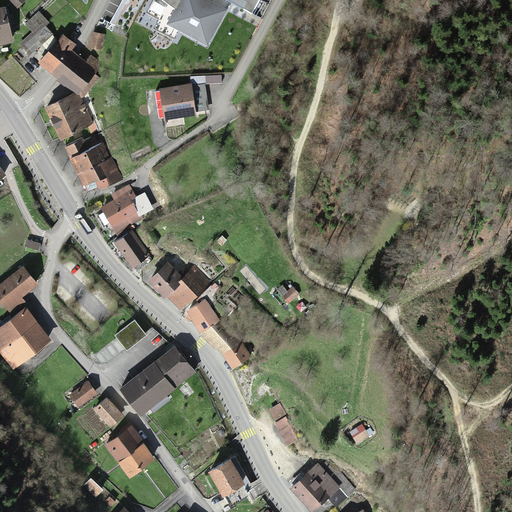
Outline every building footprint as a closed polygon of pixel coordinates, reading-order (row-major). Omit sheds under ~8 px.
[(8,0),(7,1),(15,10),(25,0),(8,0)] [(172,43),(180,29),(205,44),(225,11),(206,0),(149,0),(144,10),(158,18),(150,31),(172,43)] [(259,0),(226,0),(252,14),(259,0)] [(4,13),(0,13),(0,47),(12,45),(4,13)] [(38,15),(25,28),(35,37),(48,25),(38,15)] [(92,36),(90,49),(99,50),(101,37),(92,36)] [(53,76),(79,97),(97,76),(93,72),(98,66),(89,59),(84,65),(71,55),(68,52),(72,47),(62,39),(58,44),(56,42),(38,64),(53,76)] [(192,83),(159,88),(164,121),(197,116),(192,83)] [(76,97),(47,111),(63,144),(93,129),(76,97)] [(72,162),(88,154),(83,142),(66,150),(72,162)] [(88,154),(72,162),(84,187),(95,182),(98,189),(118,180),(102,147),(88,154)] [(125,197),(102,210),(112,229),(136,216),(125,197)] [(152,262),(133,235),(116,247),(135,274),(152,262)] [(168,267),(151,283),(167,300),(184,285),(168,267)] [(22,270),(0,286),(0,297),(12,313),(39,292),(22,270)] [(197,273),(184,285),(167,300),(179,314),(209,286),(197,273)] [(283,290),(279,293),(285,301),(289,298),(283,290)] [(203,305),(190,313),(204,333),(216,325),(203,305)] [(49,338),(23,308),(0,327),(0,353),(13,368),(49,338)] [(134,323),(116,337),(127,352),(146,338),(134,323)] [(224,357),(235,349),(219,325),(207,333),(224,357)] [(235,349),(224,357),(234,372),(251,361),(240,346),(235,349)] [(172,349),(120,388),(139,413),(192,374),(172,349)] [(84,381),(68,392),(77,404),(92,393),(84,381)] [(102,396),(93,406),(110,423),(119,414),(102,396)] [(128,425),(105,442),(129,474),(152,456),(128,425)] [(230,455),(209,465),(222,491),(243,480),(230,455)] [(316,463),(291,485),(310,507),(326,494),(336,486),(316,463)] [(102,489),(91,479),(85,486),(95,496),(102,489)] [(336,486),(326,494),(334,503),(343,495),(336,486)] [(261,511),(249,492),(225,507),(227,511),(261,511)] [(109,499),(105,503),(109,507),(113,503),(109,499)]
